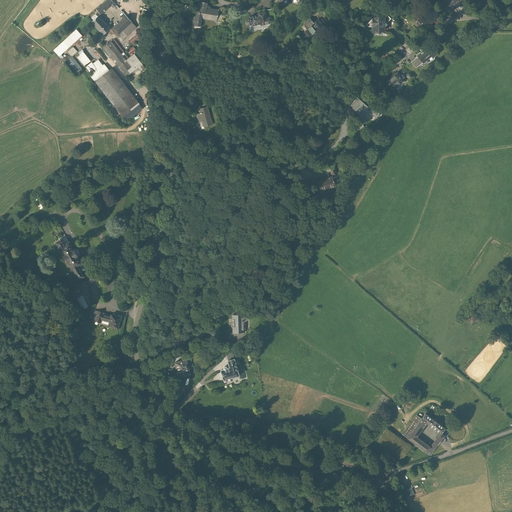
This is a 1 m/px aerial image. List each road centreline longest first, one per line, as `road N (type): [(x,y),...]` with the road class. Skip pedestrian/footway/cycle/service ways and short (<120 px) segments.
road 1 (residential): [(165,418),(134,347),(169,172),(162,0)]
road 2 (track): [(282,511),(194,465),(165,418)]
road 3 (unclassified): [(511,431),(381,481)]
road 4 (residential): [(511,0),(495,14),(453,18),(398,63)]
